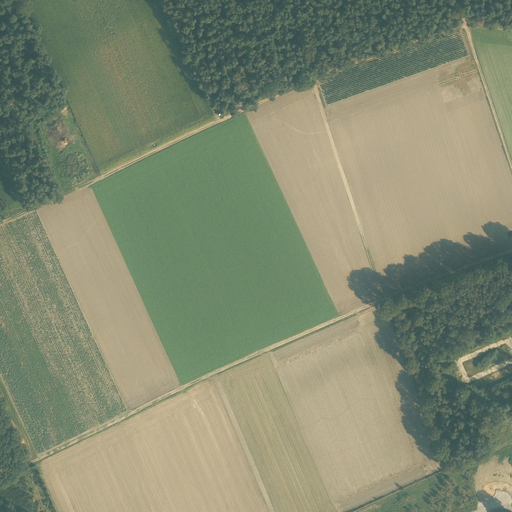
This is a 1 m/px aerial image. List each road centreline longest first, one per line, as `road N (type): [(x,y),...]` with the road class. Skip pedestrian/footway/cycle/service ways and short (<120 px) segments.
road 1 (track): [(382,299),(0,476)]
road 2 (track): [(312,78),(0,220)]
road 3 (track): [(382,299),(312,78)]
road 4 (track): [(463,25),(312,78)]
road 5 (track): [(463,25),(511,170)]
road 6 (track): [(511,255),(382,299)]
